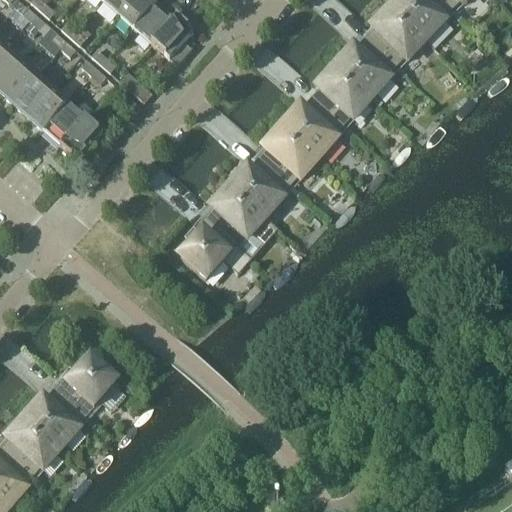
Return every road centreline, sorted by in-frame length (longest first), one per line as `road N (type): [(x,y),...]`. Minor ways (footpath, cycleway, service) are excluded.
road 1 (unknown): [(191,511),(277,450),(511,351)]
road 2 (residential): [(249,28),(59,253)]
road 3 (unclassified): [(511,388),(338,511)]
